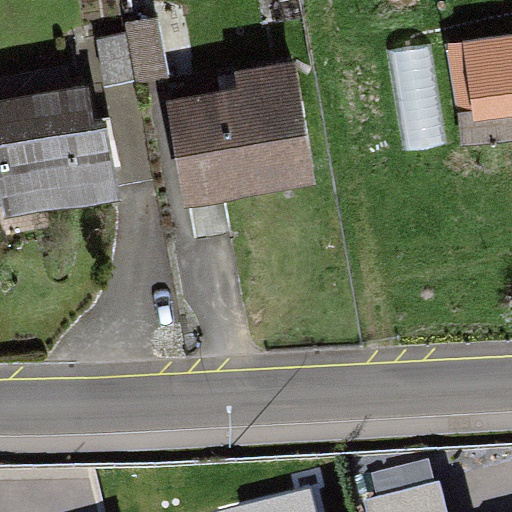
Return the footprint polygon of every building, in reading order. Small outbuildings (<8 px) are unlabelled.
[(174,32),(123,37),(127,80),(178,75),(174,32)] [(511,39),(448,47),(459,145),(511,139),(511,39)] [(86,77),(0,93),(0,220),(110,199),(86,77)] [(166,117),(182,205),(308,183),(290,77),(224,88),(227,106),(166,117)] [(451,511),(442,479),(365,499),(368,511),(451,511)] [(316,511),(310,486),(214,509),(215,511),(316,511)]
